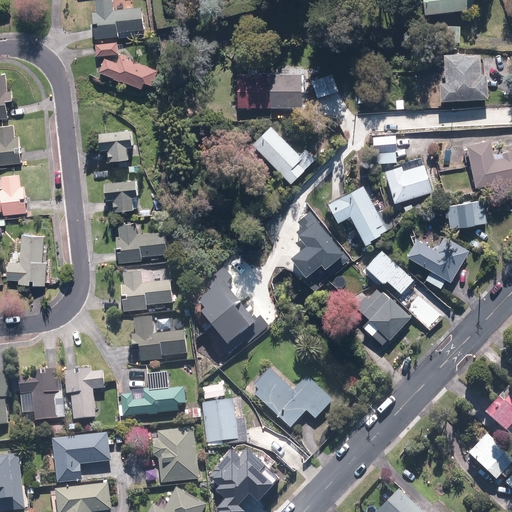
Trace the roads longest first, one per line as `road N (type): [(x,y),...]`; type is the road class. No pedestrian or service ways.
road 1 (residential): [(0,49),(31,49),(59,77),(81,277),(71,306),(54,321),(0,327)]
road 2 (tertiary): [(304,511),(511,293)]
